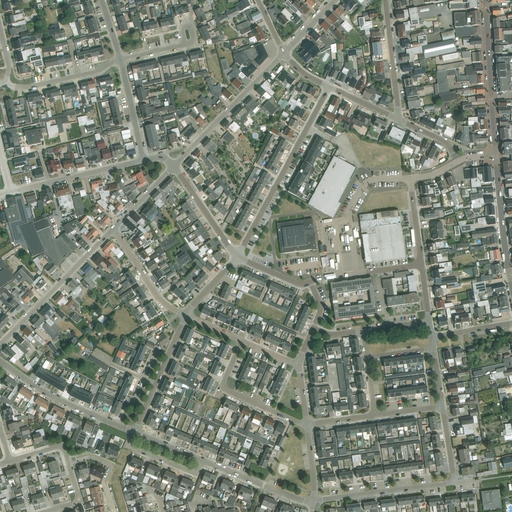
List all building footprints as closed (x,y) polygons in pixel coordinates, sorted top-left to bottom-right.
[(9,4),(4,5),(5,12),(10,11),(12,11),(10,7),(16,5),(15,3),(24,1),(23,0),(15,0),(14,0),(15,2),(9,4)] [(115,11),(120,9),(125,8),(124,3),(120,5),(118,0),(112,0),(114,7),(115,11)] [(181,8),(183,14),(189,13),(188,6),(188,5),(192,4),(190,0),(186,0),(187,3),(181,5),(181,8)] [(211,4),(213,10),(216,10),(214,3),(212,4),(214,3),(212,0),(207,0),(201,3),(203,8),(211,4)] [(242,5),(226,13),(227,15),(228,18),(229,20),(240,15),(238,12),(250,6),(246,0),(245,0),(240,3),(242,5)] [(346,0),(343,3),(344,3),(341,6),(347,11),(349,9),(350,10),(356,4),(351,0),(346,0)] [(454,2),(449,2),(450,10),(479,9),(478,0),(473,0),(458,1),(454,2)] [(296,2),(294,4),(301,10),(299,12),(302,15),(304,13),(305,15),(305,14),(306,15),(308,13),(308,12),(309,10),(306,7),(304,5),(303,6),(297,1),(296,2)] [(406,1),(400,2),(400,1),(397,1),(397,3),(395,3),(395,10),(400,9),(400,7),(407,6),(406,1)] [(84,10),(91,8),(89,2),(82,4),(83,4),(80,5),(79,2),(69,5),(72,14),(75,13),(73,7),(74,8),(80,6),(82,11),(84,10)] [(295,13),(297,14),(299,12),(292,5),(289,8),(295,13)] [(407,17),(410,16),(411,22),(421,20),(437,18),(435,5),(425,7),(401,11),(401,12),(396,13),(397,19),(404,19),(404,18),(407,18),(407,17)] [(270,9),(268,11),(270,16),(275,12),(276,14),(275,16),(280,22),(280,23),(281,23),(283,26),(288,22),(285,18),(283,16),(276,8),(275,7),(272,10),(272,9),(271,10),(270,9)] [(345,22),(343,23),(350,30),(353,28),(346,21),(347,20),(345,17),(347,15),(339,7),(335,12),(340,17),(345,22)] [(86,17),(88,16),(93,14),(91,8),(84,10),(86,17)] [(175,9),(175,11),(176,16),(183,14),(181,8),(175,9)] [(195,12),(198,18),(204,15),(201,9),(195,12)] [(300,19),(297,16),(296,15),(293,17),(285,9),(282,13),(286,17),(286,18),(290,22),(291,20),(295,24),(296,24),(297,24),(296,24),(297,23),(298,23),(297,22),(300,19)] [(253,22),(258,20),(262,18),(259,11),(251,15),(250,11),(245,13),(250,22),(253,21),(253,22)] [(19,15),(12,17),(7,18),(9,25),(15,24),(14,20),(23,18),(22,14),(23,13),(23,12),(18,13),(19,15)] [(456,14),(454,14),(454,19),(455,28),(480,26),(479,12),(470,13),(470,14),(467,14),(467,13),(456,14)] [(117,19),(120,26),(126,24),(124,17),(123,17),(121,13),(117,15),(118,19),(117,19)] [(161,15),(163,21),(160,21),(162,28),(168,26),(167,20),(166,20),(165,14),(161,15)] [(338,20),(332,14),(328,19),(334,24),(333,25),(338,29),(340,26),(336,22),(338,20)] [(198,18),(201,24),(207,21),(204,15),(198,18)] [(218,28),(221,27),(218,17),(213,20),(208,23),(209,25),(209,26),(215,23),(216,22),(218,28)] [(372,21),(365,22),(364,17),(358,18),(360,27),(356,27),(359,31),(373,28),(372,21)] [(97,26),(95,19),(88,21),(90,28),(97,26)] [(141,27),(140,27),(141,32),(145,32),(151,30),(150,24),(149,19),(145,20),(144,21),(143,22),(143,23),(144,25),(143,25),(143,26),(140,26),(141,27)] [(422,24),(421,20),(411,22),(408,23),(408,25),(404,26),(397,26),(398,32),(408,31),(410,31),(410,27),(419,25),(422,24)] [(493,20),(493,28),(505,28),(505,22),(500,22),(500,21),(498,21),(498,20),(493,20)] [(247,21),(236,26),(238,31),(240,31),(244,30),(244,29),(250,26),(247,21)] [(325,22),(321,26),(326,31),(328,29),(332,33),(334,31),(331,27),(325,22)] [(72,29),(74,33),(80,31),(78,23),(70,26),(71,29),(72,29)] [(348,33),(350,30),(343,23),(341,25),(348,33)] [(126,24),(120,26),(122,33),(128,31),(126,24)] [(18,36),(17,33),(22,31),(21,25),(15,27),(15,29),(10,30),(12,38),(18,36)] [(207,30),(210,28),(209,26),(209,25),(199,30),(202,36),(208,33),(207,30)] [(99,32),(97,26),(90,28),(92,34),(99,32)] [(480,26),(455,28),(456,38),(462,37),(480,36),(480,35),(478,35),(477,26),(480,26)] [(250,38),(262,33),(259,27),(252,30),(254,33),(248,35),(250,38)] [(511,44),(511,27),(507,28),(507,29),(494,30),(494,44),(503,44),(506,43),(507,42),(507,45),(511,44)] [(60,28),(47,31),(49,40),(52,39),(51,35),(54,34),(55,39),(56,39),(56,42),(66,39),(66,37),(65,30),(60,31),(60,28)] [(379,30),(375,30),(374,29),(365,30),(365,35),(371,34),(372,38),(371,38),(371,43),(380,42),(380,38),(379,36),(380,36),(379,30)] [(345,40),(337,30),(333,33),(340,42),(340,41),(341,43),(345,40)] [(453,30),(441,33),(443,41),(455,38),(453,30)] [(327,47),(331,45),(332,45),(323,35),(324,35),(323,35),(321,38),(315,32),(310,37),(316,42),(318,40),(327,47)] [(211,39),(208,33),(202,36),(205,42),(211,39)] [(257,39),(258,42),(265,39),(262,33),(250,38),(249,39),(250,43),(257,39)] [(219,41),(218,39),(211,40),(212,44),(219,43),(225,42),(225,40),(224,34),(218,35),(219,40),(223,40),(224,41),(219,41)] [(38,41),(36,35),(20,39),(20,41),(13,43),(14,46),(13,47),(14,50),(14,49),(15,50),(24,48),(23,44),(38,41)] [(427,45),(426,35),(418,37),(418,43),(412,43),(412,44),(410,45),(410,41),(407,41),(402,42),(403,49),(415,47),(422,46),(427,45)] [(470,36),(463,37),(463,46),(481,45),(481,39),(471,40),(470,36)] [(422,47),(425,57),(425,58),(456,52),(454,40),(422,47)] [(311,43),(310,43),(309,41),(305,45),(307,48),(299,55),(305,62),(306,62),(305,61),(310,56),(312,59),(320,51),(311,43)] [(239,53),(235,54),(233,55),(235,63),(237,63),(240,66),(240,67),(244,71),(242,73),(248,78),(268,57),(262,44),(257,46),(251,48),(251,49),(242,52),(239,53)] [(381,44),(376,44),(372,45),(374,56),(372,57),(372,59),(372,62),(375,62),(375,61),(383,60),(381,44)] [(331,45),(327,47),(320,51),(322,53),(331,48),(331,46),(331,45)] [(507,46),(495,47),(495,54),(502,53),(502,49),(505,49),(505,50),(511,49),(511,45),(507,46)] [(401,56),(400,56),(400,61),(402,61),(407,61),(410,60),(410,63),(413,62),(414,62),(413,55),(423,53),(422,46),(415,47),(418,47),(411,49),(406,50),(407,55),(401,56)] [(36,56),(30,58),(31,62),(37,61),(42,60),(41,55),(40,53),(39,48),(35,49),(36,53),(37,56),(36,56)] [(89,48),(82,49),(83,53),(85,59),(91,58),(90,51),(89,48)] [(21,54),(16,55),(17,60),(16,60),(16,63),(17,63),(18,63),(22,62),(23,62),(23,61),(26,61),(27,59),(27,57),(30,56),(29,55),(28,50),(25,51),(21,52),(21,54)] [(77,56),(78,61),(85,59),(83,53),(80,54),(80,51),(76,52),(77,56)] [(57,54),(58,59),(59,65),(66,64),(64,57),(63,52),(57,54)] [(204,58),(204,56),(203,52),(196,53),(198,60),(204,58)] [(443,60),(443,61),(459,57),(458,53),(440,56),(441,61),(443,60)] [(481,53),(472,53),(473,62),(482,62),(481,53)] [(511,55),(496,57),(496,65),(496,66),(497,79),(498,93),(511,91),(511,55)] [(182,63),(180,57),(174,58),(175,65),(176,68),(182,67),(182,63)] [(169,66),(167,59),(161,61),(163,71),(169,70),(168,66),(169,66)] [(229,70),(226,59),(220,60),(223,71),(229,70)] [(44,66),(42,60),(34,62),(35,68),(44,66)] [(375,61),(375,62),(376,64),(377,73),(384,73),(383,60),(375,61)] [(409,66),(402,66),(403,72),(408,72),(411,72),(413,71),(414,76),(422,75),(426,74),(423,60),(419,61),(420,65),(421,65),(421,68),(414,70),(413,62),(410,63),(409,63),(409,66)] [(330,77),(335,80),(339,71),(338,61),(334,62),(334,67),(335,67),(330,77)] [(159,68),(158,62),(151,63),(153,70),(159,68)] [(458,68),(465,67),(465,62),(444,65),(440,66),(437,66),(437,70),(438,72),(458,68)] [(231,68),(233,71),(238,75),(241,72),(236,67),(235,63),(231,68)] [(140,73),(140,72),(143,72),(144,75),(147,74),(146,71),(145,65),(139,66),(140,73)] [(24,66),(19,68),(20,75),(32,73),(31,68),(28,69),(28,66),(24,66)] [(139,66),(132,67),(134,74),(133,74),(135,82),(135,81),(138,81),(142,80),(142,79),(140,72),(140,73),(139,66)] [(456,76),(460,76),(469,76),(469,75),(471,75),(471,72),(483,71),(482,66),(474,66),(465,67),(466,74),(463,74),(463,76),(460,76),(458,68),(438,72),(436,72),(437,84),(437,87),(438,90),(438,95),(438,94),(440,104),(441,108),(442,113),(445,113),(449,112),(448,110),(446,110),(444,103),(445,102),(452,101),(456,100),(455,91),(449,92),(447,77),(456,75),(456,76)] [(344,68),(337,81),(343,84),(346,77),(349,78),(352,72),(344,68)] [(238,75),(233,71),(228,76),(234,81),(232,84),(238,89),(242,85),(236,79),(239,76),(238,75)] [(281,74),(277,79),(280,82),(286,86),(285,87),(288,89),(290,85),(291,86),(292,84),(295,80),(290,76),(286,72),(283,76),(283,75),(281,74)] [(357,74),(352,72),(349,78),(346,84),(349,85),(348,86),(354,89),(357,82),(355,80),(357,76),(356,75),(357,74)] [(422,78),(422,75),(414,76),(410,77),(410,80),(404,81),(405,88),(413,87),(412,83),(418,82),(417,79),(422,78)] [(460,76),(456,76),(457,83),(471,82),(471,85),(478,84),(479,84),(484,84),(483,76),(478,77),(478,75),(469,76),(460,76)] [(276,82),(271,76),(266,81),(272,86),(276,82)] [(212,95),(215,92),(213,86),(213,84),(211,77),(206,79),(212,95)] [(363,77),(356,90),(362,93),(365,85),(363,84),(364,82),(364,81),(365,78),(363,77)] [(105,79),(107,86),(113,84),(112,78),(105,79)] [(90,92),(90,93),(96,92),(95,88),(96,88),(94,82),(87,83),(89,92),(90,92)] [(274,93),(270,88),(270,87),(265,82),(262,85),(263,86),(264,86),(263,87),(267,92),(268,92),(272,96),(274,93)] [(89,92),(87,83),(81,85),(83,91),(86,90),(87,97),(91,96),(90,93),(90,92),(89,92)] [(170,83),(163,84),(165,91),(169,90),(171,89),(170,83)] [(213,86),(215,92),(220,97),(222,94),(228,99),(232,95),(226,90),(225,91),(220,86),(221,85),(219,84),(216,88),(215,88),(215,86),(213,86)] [(317,91),(304,84),(303,87),(309,90),(307,94),(313,97),(317,91)] [(78,92),(76,86),(70,87),(71,94),(72,97),(78,95),(77,92),(78,92)] [(71,94),(70,87),(63,89),(65,98),(72,97),(71,94)] [(262,89),(260,87),(256,91),(262,97),(263,95),(267,99),(268,98),(271,101),(273,99),(267,93),(267,92),(263,87),(262,89)] [(366,89),(364,92),(362,96),(369,99),(370,99),(374,101),(374,100),(375,97),(375,91),(375,90),(374,89),(375,89),(371,87),(370,91),(366,89)] [(424,90),(423,87),(405,90),(407,98),(412,97),(417,96),(417,93),(424,90)] [(148,94),(150,93),(150,89),(144,91),(144,88),(137,89),(139,96),(148,94)] [(50,99),(51,103),(55,102),(53,98),(52,91),(45,93),(47,99),(50,99)] [(293,93),(292,95),(289,100),(301,107),(302,105),(307,107),(311,101),(305,98),(303,101),(298,99),(297,101),(293,99),(297,92),(296,91),(294,94),(293,93)] [(382,94),(375,91),(375,97),(374,100),(380,103),(379,104),(387,108),(389,103),(389,102),(391,98),(384,95),(383,98),(381,97),(382,94)] [(36,104),(36,106),(43,104),(42,100),(40,94),(34,95),(35,102),(36,102),(36,104)] [(148,94),(139,96),(140,102),(147,101),(146,97),(149,97),(148,94)] [(34,95),(27,97),(29,102),(29,103),(33,102),(33,105),(36,104),(36,102),(35,102),(34,95)] [(202,96),(199,99),(207,107),(210,104),(213,107),(217,111),(223,104),(215,97),(213,99),(212,100),(208,97),(206,99),(202,96)] [(484,97),(477,97),(477,96),(467,98),(468,102),(462,104),(463,108),(472,106),(471,103),(485,102),(484,97)] [(252,117),(255,114),(252,112),(259,105),(254,101),(250,97),(244,104),(247,107),(245,110),(249,114),(251,116),(252,117)] [(328,109),(325,116),(334,121),(336,116),(331,113),(334,107),(337,108),(340,101),(334,98),(331,105),(330,105),(328,109)] [(411,106),(411,110),(421,108),(419,98),(407,100),(408,107),(411,106)] [(283,101),(280,99),(278,104),(280,105),(280,107),(284,109),(285,108),(288,103),(288,102),(284,100),(283,101)] [(301,107),(289,100),(288,102),(288,103),(291,105),(290,108),(292,110),(296,112),(294,116),(298,118),(299,118),(301,119),(305,113),(299,110),(301,107)] [(267,112),(270,115),(271,115),(272,116),(278,110),(269,101),(263,107),(267,112)] [(345,125),(343,128),(344,129),(345,129),(346,130),(347,130),(352,121),(343,116),(344,114),(344,112),(346,113),(350,106),(344,103),(342,108),(341,107),(338,113),(340,114),(337,121),(341,123),(345,125)] [(200,104),(196,107),(199,113),(204,110),(200,104)] [(165,107),(161,108),(162,112),(168,110),(169,113),(176,111),(175,105),(172,105),(169,106),(165,107)] [(9,115),(15,113),(15,110),(18,109),(17,106),(14,107),(7,108),(9,115)] [(245,110),(241,107),(233,115),(238,120),(235,122),(242,129),(241,131),(244,134),(248,130),(246,128),(247,126),(245,123),(248,120),(245,118),(249,114),(245,110)] [(511,107),(503,109),(498,109),(499,114),(504,114),(511,114),(511,117),(511,116),(511,107)] [(152,114),(162,112),(161,108),(155,109),(155,110),(142,113),(144,119),(150,118),(150,115),(152,114)] [(177,112),(175,113),(176,115),(177,115),(179,120),(189,116),(187,109),(185,110),(185,109),(177,112)] [(422,110),(411,113),(413,119),(419,118),(419,117),(423,117),(422,113),(423,113),(422,110)] [(478,117),(468,118),(469,121),(474,121),(480,120),(480,118),(486,117),(485,110),(478,111),(478,117)] [(193,111),(189,114),(202,127),(206,122),(200,117),(199,118),(193,111)] [(121,119),(120,112),(113,114),(114,117),(111,117),(112,121),(115,120),(121,119)] [(286,113),(283,112),(282,115),(288,118),(286,121),(290,123),(288,126),(295,130),(299,124),(292,120),(293,117),(286,113)] [(360,113),(357,117),(356,120),(363,124),(362,126),(365,128),(369,129),(371,123),(368,122),(371,117),(368,115),(367,116),(360,113)] [(42,119),(39,120),(40,122),(49,120),(48,117),(46,118),(45,114),(41,115),(42,119)] [(88,133),(96,131),(94,123),(93,120),(88,121),(87,116),(77,118),(79,126),(86,124),(88,133)] [(18,126),(17,122),(28,120),(27,117),(17,119),(10,121),(12,127),(18,126)] [(67,117),(56,119),(57,125),(62,124),(68,123),(67,117)] [(423,119),(420,124),(426,126),(432,128),(432,129),(434,124),(435,123),(430,121),(431,118),(429,117),(427,120),(423,118),(423,119)] [(511,120),(511,122),(507,123),(507,120),(499,121),(500,126),(511,125),(511,117),(511,121),(511,120)] [(319,122),(318,125),(319,126),(323,128),(325,129),(325,130),(327,127),(327,126),(328,127),(331,128),(332,128),(333,126),(333,125),(329,123),(327,122),(322,119),(321,122),(319,122)] [(377,119),(374,126),(384,131),(387,124),(377,119)] [(436,125),(434,130),(444,134),(444,133),(451,137),(454,130),(447,127),(446,128),(441,125),(443,121),(439,119),(436,125)] [(480,121),(480,120),(474,121),(474,131),(487,130),(486,120),(480,121)] [(112,121),(106,122),(103,123),(104,129),(110,128),(110,124),(112,124),(112,121)] [(228,127),(234,133),(240,128),(234,122),(231,125),(227,121),(222,126),(226,130),(228,127)] [(49,122),(46,123),(47,128),(49,138),(55,137),(54,133),(59,132),(58,129),(58,128),(57,125),(50,127),(49,122)] [(458,136),(456,140),(461,143),(467,145),(470,143),(469,136),(469,132),(468,129),(468,127),(464,127),(463,127),(464,127),(460,125),(457,124),(457,132),(459,133),(458,136)] [(182,134),(185,137),(188,140),(196,132),(190,125),(182,134)] [(501,140),(502,140),(503,144),(508,143),(511,143),(511,125),(509,126),(509,129),(500,130),(501,140)] [(393,127),(389,136),(401,141),(405,133),(393,127)] [(19,137),(16,128),(8,130),(6,130),(7,135),(3,136),(6,150),(15,148),(13,139),(19,137)] [(27,135),(29,146),(35,145),(32,130),(33,130),(32,128),(24,130),(25,136),(27,135)] [(40,143),(39,135),(43,134),(42,128),(33,130),(32,130),(35,145),(40,143)] [(171,130),(168,131),(169,136),(170,139),(171,144),(178,142),(177,138),(180,137),(179,132),(178,128),(171,130)] [(281,134),(286,137),(290,139),(294,133),(287,129),(285,133),(282,131),(281,134)] [(326,129),(325,132),(328,134),(335,138),(335,137),(342,133),(338,131),(336,134),(326,129)] [(229,144),(235,138),(228,132),(222,138),(229,144)] [(401,149),(400,149),(401,150),(403,151),(405,146),(409,148),(415,151),(414,153),(417,155),(420,148),(419,147),(421,143),(420,142),(421,139),(414,136),(415,135),(410,133),(410,134),(408,139),(405,143),(404,142),(401,149)] [(99,134),(95,135),(97,145),(98,148),(99,154),(102,153),(104,160),(111,159),(110,154),(109,150),(106,151),(103,140),(101,140),(99,134)] [(474,135),(469,136),(470,143),(472,143),(476,142),(488,141),(487,137),(482,137),(481,137),(480,135),(474,135)] [(323,147),(325,142),(317,138),(315,143),(323,147)] [(213,144),(212,143),(209,140),(203,146),(207,149),(207,150),(210,152),(216,147),(213,144)] [(280,143),(275,140),(273,143),(277,145),(279,146),(285,149),(288,143),(282,140),(280,143)] [(82,141),(76,142),(79,157),(85,156),(84,150),(82,141)] [(425,141),(419,154),(422,155),(424,153),(426,154),(430,144),(425,141)] [(158,142),(149,144),(150,150),(154,149),(155,151),(160,149),(158,142)] [(320,152),(323,147),(315,143),(312,148),(320,152)] [(511,143),(501,144),(502,152),(511,150),(511,143)] [(126,147),(128,156),(136,154),(133,145),(127,146),(127,147),(126,147)] [(122,147),(118,147),(118,146),(111,147),(113,158),(117,157),(117,156),(124,154),(122,147)] [(279,146),(276,151),(282,155),(285,149),(279,146)] [(426,160),(423,166),(428,168),(432,160),(435,162),(441,151),(433,147),(428,158),(427,161),(426,160)] [(90,148),(84,150),(85,156),(86,157),(88,156),(90,162),(90,165),(98,163),(98,162),(101,161),(101,163),(101,162),(100,155),(99,154),(98,148),(94,149),(91,150),(90,148)] [(320,152),(312,148),(310,152),(317,157),(320,152)] [(211,171),(214,169),(208,159),(199,151),(193,156),(197,160),(199,157),(204,162),(211,171)] [(268,155),(272,157),(273,157),(279,160),(282,155),(276,151),(274,154),(269,152),(268,155)] [(315,161),(317,157),(310,152),(307,157),(315,161)] [(66,162),(63,163),(64,165),(65,170),(70,169),(71,169),(71,168),(73,168),(73,169),(74,169),(72,161),(75,160),(73,153),(68,154),(69,157),(65,158),(66,162)] [(85,167),(84,163),(83,159),(79,160),(77,153),(74,154),(75,160),(77,169),(85,167)] [(208,158),(215,164),(217,163),(219,165),(220,163),(219,161),(212,154),(208,158)] [(24,173),(31,171),(27,155),(24,156),(24,158),(14,161),(15,168),(24,166),(24,169),(23,169),(24,173)] [(269,163),(276,166),(279,160),(273,157),(272,157),(272,158),(271,160),(267,158),(266,161),(269,163)] [(315,161),(307,157),(304,162),(312,166),(315,161)] [(309,203),(308,205),(310,206),(311,206),(311,207),(313,208),(314,205),(318,207),(331,215),(345,190),(349,183),(350,181),(356,169),(339,159),(336,158),(334,157),(332,161),(320,183),(319,185),(318,187),(310,200),(310,201),(309,203)] [(190,159),(185,164),(190,170),(187,172),(191,177),(197,173),(193,168),(191,166),(194,163),(194,162),(190,159)] [(55,161),(52,162),(51,161),(50,161),(48,162),(48,163),(47,163),(45,164),(46,166),(48,166),(50,174),(56,173),(58,172),(57,170),(61,169),(59,161),(55,162),(55,161)] [(504,172),(511,171),(511,161),(503,162),(503,168),(504,168),(504,172)] [(266,169),(268,170),(272,172),(276,166),(269,163),(266,169)] [(309,172),(312,168),(304,163),(301,168),(309,172)] [(481,187),(481,184),(492,183),(490,167),(465,170),(466,180),(471,179),(471,188),(481,187)] [(306,177),(309,172),(301,168),(299,173),(306,177)] [(34,171),(36,179),(44,177),(42,169),(34,171)] [(264,172),(261,178),(268,181),(271,176),(264,172)] [(304,182),(306,177),(299,173),(296,178),(304,182)] [(458,190),(455,181),(453,176),(447,179),(450,187),(453,186),(455,191),(458,190)] [(147,182),(144,177),(138,180),(140,183),(136,185),(138,188),(145,184),(144,183),(147,182)] [(258,183),(258,184),(264,187),(268,181),(261,178),(258,177),(256,182),(258,183)] [(217,182),(215,185),(218,188),(220,186),(221,185),(224,183),(223,183),(221,180),(220,178),(218,180),(217,180),(219,182),(218,183),(217,182)] [(301,187),(304,182),(296,178),(293,182),(301,187)] [(171,179),(166,184),(175,192),(177,190),(173,186),(175,183),(171,179)] [(102,180),(97,182),(99,192),(100,195),(102,200),(102,199),(103,199),(105,198),(109,196),(110,196),(109,190),(105,191),(104,191),(103,191),(103,187),(104,186),(104,183),(103,183),(102,180)] [(441,192),(443,195),(445,194),(444,191),(446,190),(443,181),(437,183),(441,192)] [(93,193),(99,192),(97,182),(91,183),(92,186),(91,186),(93,193)] [(302,193),(304,189),(301,187),(293,182),(291,187),(302,193)] [(435,195),(433,195),(435,195),(441,194),(437,183),(434,185),(421,187),(422,195),(428,194),(428,189),(435,188),(435,192),(435,195)] [(175,192),(166,184),(161,189),(165,193),(168,190),(172,194),(173,193),(175,192)] [(264,187),(258,184),(255,190),(261,193),(264,187)] [(62,186),(54,188),(57,198),(58,198),(60,206),(61,209),(65,208),(73,206),(70,194),(71,194),(68,185),(63,186),(62,186)] [(80,191),(81,196),(81,197),(86,196),(85,190),(83,190),(82,185),(75,187),(76,192),(80,191)] [(207,189),(204,193),(209,197),(213,192),(215,190),(211,186),(209,188),(207,189)] [(213,192),(209,197),(214,202),(217,198),(219,197),(216,194),(219,191),(220,191),(223,188),(220,186),(218,188),(217,189),(217,188),(215,190),(213,192)] [(298,197),(301,193),(302,193),(291,187),(290,187),(288,192),(298,197)] [(44,194),(40,195),(41,200),(42,201),(42,203),(46,202),(50,202),(49,200),(53,199),(50,189),(43,191),(44,194)] [(255,190),(252,195),(258,199),(261,193),(255,190)] [(450,193),(453,200),(455,206),(458,205),(456,199),(457,199),(454,191),(450,193)] [(117,192),(114,195),(113,194),(110,196),(114,201),(120,195),(117,192)] [(154,204),(159,208),(164,203),(159,199),(162,196),(158,192),(152,198),(156,202),(154,204)] [(34,193),(25,195),(27,200),(28,205),(31,204),(37,203),(36,198),(34,193)] [(86,215),(80,195),(73,197),(78,217),(86,215)] [(252,195),(249,201),(255,205),(258,199),(252,195)] [(436,200),(435,195),(433,195),(428,196),(428,198),(422,199),(423,207),(430,206),(429,201),(436,200)] [(50,226),(51,226),(47,217),(43,219),(37,221),(34,223),(30,224),(22,196),(7,199),(9,208),(4,210),(8,222),(5,223),(11,243),(14,242),(15,245),(20,243),(26,250),(28,249),(31,257),(40,253),(44,252),(45,253),(53,261),(58,266),(59,267),(60,267),(61,267),(61,266),(61,265),(60,264),(65,259),(66,260),(68,258),(67,257),(72,252),(73,253),(74,253),(75,253),(75,252),(74,252),(60,237),(56,240),(50,226)] [(173,205),(175,202),(169,197),(167,199),(173,205)] [(476,204),(473,204),(473,208),(475,208),(481,207),(481,204),(493,203),(493,197),(485,198),(483,198),(475,200),(476,204)] [(97,202),(98,203),(105,210),(109,206),(102,199),(102,200),(97,202)] [(117,200),(114,202),(117,205),(115,207),(120,212),(123,208),(122,206),(122,205),(117,200)] [(214,208),(219,212),(223,207),(219,202),(214,208)] [(102,212),(105,210),(98,203),(96,205),(99,208),(98,209),(102,212)] [(183,209),(179,212),(181,215),(182,214),(185,212),(191,208),(187,203),(183,205),(181,207),(183,209)] [(110,207),(108,209),(110,211),(113,215),(114,214),(116,216),(117,214),(118,214),(120,213),(119,212),(120,212),(115,207),(112,204),(111,205),(110,207)] [(152,216),(154,218),(158,213),(156,212),(157,211),(150,204),(147,207),(148,208),(142,213),(148,218),(151,216),(152,216)] [(28,206),(25,207),(30,224),(34,223),(31,211),(32,211),(31,208),(30,205),(28,206)] [(253,208),(247,205),(244,211),(250,214),(253,208)] [(485,212),(484,212),(485,217),(489,216),(490,216),(494,216),(494,206),(485,207),(485,212)] [(223,207),(219,212),(224,217),(228,211),(223,207)] [(424,213),(425,219),(439,217),(439,211),(444,210),(443,207),(440,207),(433,208),(434,208),(434,211),(424,213)] [(185,212),(189,217),(194,213),(191,208),(185,212)] [(464,210),(467,219),(473,217),(470,209),(464,210)] [(399,210),(384,212),(381,213),(359,215),(360,222),(400,217),(399,211),(399,210)] [(241,216),(247,220),(250,214),(244,211),(242,213),(239,212),(238,214),(241,217),(241,216)] [(100,214),(98,216),(102,220),(107,225),(111,221),(109,219),(110,218),(104,212),(101,216),(100,214)] [(198,219),(194,213),(189,217),(192,223),(198,219)] [(141,219),(136,214),(132,219),(136,224),(139,221),(143,225),(146,222),(141,218),(141,219)] [(178,217),(175,219),(179,224),(181,222),(180,220),(184,217),(182,214),(181,215),(178,217)] [(92,223),(86,217),(85,215),(81,217),(83,219),(79,222),(83,226),(89,220),(92,223)] [(238,222),(244,225),(247,220),(241,216),(241,217),(238,222)] [(360,222),(361,228),(398,224),(401,223),(400,217),(360,222)] [(483,218),(477,219),(478,223),(483,223),(483,225),(488,225),(490,225),(495,224),(495,218),(490,218),(490,217),(485,218),(483,218)] [(77,219),(69,223),(68,223),(62,228),(68,235),(74,231),(74,230),(77,227),(75,225),(79,222),(77,219)] [(103,229),(107,225),(102,220),(100,222),(97,219),(95,222),(101,228),(102,227),(103,229)] [(314,232),(313,219),(277,224),(281,254),(312,250),(317,250),(315,239),(312,237),(312,235),(314,232)] [(143,233),(142,233),(139,230),(138,231),(136,229),(136,228),(129,221),(125,226),(132,233),(135,235),(134,235),(137,238),(139,236),(140,237),(144,234),(143,233)] [(197,230),(203,226),(199,221),(193,224),(197,230)] [(458,222),(461,230),(462,233),(466,232),(467,232),(475,231),(474,225),(471,225),(466,226),(465,221),(458,222)] [(234,228),(241,231),(244,225),(238,222),(234,228)] [(361,228),(364,250),(403,245),(401,223),(398,224),(361,228)] [(442,238),(441,225),(441,223),(430,224),(431,232),(432,232),(433,239),(442,238)] [(147,232),(140,225),(137,227),(143,233),(144,234),(147,232)] [(97,232),(97,231),(91,226),(89,228),(92,231),(90,233),(94,238),(98,234),(97,232)] [(207,231),(203,226),(197,230),(195,231),(198,237),(207,231)] [(495,229),(490,229),(487,230),(483,231),(471,233),(472,238),(496,235),(495,230),(491,231),(491,229),(495,229)] [(91,241),(94,238),(90,233),(87,230),(82,235),(88,241),(89,240),(91,241)] [(210,237),(207,231),(198,237),(202,242),(210,237)] [(156,234),(161,242),(160,243),(165,251),(178,243),(173,234),(168,236),(166,234),(162,237),(159,232),(156,234)] [(65,235),(62,237),(67,243),(68,244),(74,251),(77,248),(74,245),(70,240),(65,235)] [(79,242),(78,243),(84,249),(88,245),(78,235),(75,238),(79,242)] [(137,239),(133,242),(136,246),(136,247),(136,248),(137,248),(138,249),(142,246),(144,248),(149,245),(152,243),(154,242),(154,241),(153,240),(151,241),(150,239),(147,241),(145,238),(143,236),(140,238),(139,238),(137,239)] [(487,246),(498,244),(497,236),(486,237),(486,238),(482,239),(483,245),(487,245),(487,246)] [(207,251),(209,254),(212,253),(213,252),(217,249),(215,247),(216,246),(211,240),(205,244),(209,250),(207,251)] [(195,247),(192,241),(188,244),(193,252),(198,249),(199,248),(197,246),(195,247)] [(106,245),(112,251),(117,256),(121,252),(113,243),(112,244),(110,242),(106,245)] [(428,245),(429,252),(436,251),(435,247),(438,247),(439,248),(443,247),(442,242),(435,243),(435,244),(428,245)] [(180,249),(183,253),(188,259),(190,258),(192,261),(196,258),(191,251),(186,244),(180,249)] [(1,258),(2,259),(4,262),(23,249),(20,245),(1,258)] [(104,252),(109,257),(111,255),(110,253),(112,251),(106,245),(102,250),(104,252)] [(145,251),(140,254),(144,261),(148,258),(149,257),(147,254),(153,251),(150,247),(150,246),(149,245),(144,248),(145,251)] [(364,250),(365,263),(405,258),(403,245),(364,250)] [(155,250),(157,253),(150,258),(151,261),(164,252),(160,247),(155,250)] [(213,256),(217,262),(224,258),(219,252),(217,249),(213,252),(215,255),(213,256)] [(491,261),(495,260),(500,259),(498,250),(490,252),(490,256),(491,256),(491,261)] [(38,261),(43,258),(49,264),(45,269),(50,274),(57,268),(56,267),(58,266),(53,261),(45,253),(33,260),(41,272),(44,270),(38,261)] [(189,260),(188,259),(183,253),(178,257),(179,258),(176,259),(181,266),(189,260)] [(115,268),(111,265),(112,264),(106,259),(103,262),(108,267),(108,268),(114,273),(111,276),(109,273),(107,275),(102,270),(104,268),(100,264),(104,259),(98,254),(92,260),(96,264),(99,268),(97,270),(102,275),(101,275),(102,276),(108,283),(120,275),(115,268)] [(436,257),(430,258),(431,265),(436,264),(438,264),(437,261),(440,261),(440,260),(441,260),(441,254),(440,254),(436,255),(436,257)] [(158,258),(157,258),(153,260),(154,261),(147,265),(151,272),(159,267),(156,264),(159,261),(160,262),(164,259),(161,256),(158,258)] [(108,261),(116,268),(119,265),(111,258),(108,261)] [(0,288),(15,278),(14,277),(4,262),(2,259),(0,260),(0,268),(2,271),(0,272),(0,288)] [(206,264),(202,260),(200,261),(204,266),(210,272),(215,268),(208,262),(206,264)] [(502,274),(501,265),(491,266),(491,264),(487,265),(487,266),(487,268),(488,269),(489,269),(489,270),(491,269),(492,275),(502,274)] [(83,278),(84,280),(92,288),(93,288),(96,285),(90,279),(96,273),(98,275),(102,276),(101,275),(96,269),(94,271),(88,265),(82,271),(86,275),(83,278)] [(32,281),(40,289),(46,283),(40,277),(37,280),(24,267),(13,276),(19,282),(24,278),(29,284),(32,281)] [(194,270),(192,271),(194,273),(199,277),(204,282),(208,277),(203,272),(201,275),(199,272),(197,271),(199,268),(197,267),(194,270)] [(438,271),(432,272),(433,279),(438,279),(440,278),(439,275),(444,274),(445,274),(445,271),(449,271),(448,267),(438,268),(438,271)] [(160,275),(162,273),(160,270),(153,275),(158,281),(162,278),(160,275)] [(173,270),(169,273),(167,275),(166,275),(168,278),(175,273),(173,270)] [(240,277),(243,278),(242,282),(245,283),(246,280),(249,273),(243,270),(240,277)] [(126,278),(128,281),(133,277),(130,271),(124,275),(126,278)] [(191,282),(193,280),(190,277),(194,273),(192,271),(186,278),(191,282)] [(409,272),(394,274),(395,274),(396,278),(403,277),(403,281),(404,285),(416,284),(415,280),(415,276),(410,276),(409,272)] [(249,273),(246,280),(249,281),(248,284),(251,285),(251,284),(252,282),(255,276),(249,273)] [(252,282),(251,284),(257,287),(257,285),(258,285),(261,278),(255,276),(252,282)] [(131,286),(137,283),(133,277),(128,281),(118,287),(120,291),(117,293),(120,296),(131,289),(129,287),(131,286)] [(199,277),(194,282),(196,283),(197,285),(199,287),(200,287),(204,282),(199,277)] [(369,278),(365,279),(366,289),(370,288),(371,296),(373,296),(373,297),(374,296),(372,277),(371,277),(372,279),(369,279),(369,278)] [(261,278),(258,285),(264,287),(265,286),(267,281),(261,278)] [(167,279),(159,284),(163,290),(171,285),(167,279)] [(357,290),(357,295),(360,295),(358,279),(358,281),(355,281),(355,280),(351,281),(352,291),(357,290)] [(358,279),(360,295),(363,294),(362,289),(366,289),(365,279),(361,280),(361,281),(358,281),(358,279)] [(382,280),(383,285),(383,289),(388,288),(389,298),(386,298),(387,302),(388,307),(392,307),(392,306),(399,305),(398,304),(401,304),(402,305),(405,304),(405,305),(419,303),(418,294),(415,294),(415,293),(408,294),(408,295),(397,296),(395,279),(389,279),(382,280)] [(70,295),(75,300),(83,291),(73,280),(69,283),(68,284),(67,286),(73,292),(70,295)] [(86,289),(88,288),(90,290),(92,288),(84,280),(81,283),(86,289)] [(341,282),(337,283),(338,293),(343,292),(343,297),(346,297),(344,281),(344,283),(341,283),(341,282)] [(344,281),(346,297),(349,296),(348,291),(352,291),(351,281),(347,281),(347,282),(344,283),(344,281)] [(477,283),(472,283),(474,290),(474,293),(486,291),(485,288),(484,281),(481,282),(477,283)] [(191,282),(189,285),(187,287),(192,291),(196,287),(191,282)] [(238,282),(235,288),(241,290),(243,286),(244,285),(245,283),(242,282),(241,284),(238,282)] [(275,292),(278,286),(272,283),(269,290),(272,291),(271,294),(273,295),(275,292)] [(335,296),(334,293),(338,293),(337,283),(333,283),(333,284),(331,285),(330,283),(332,300),(336,300),(335,296)] [(404,285),(404,289),(409,289),(409,292),(417,291),(416,284),(404,285)] [(22,285),(19,288),(23,292),(30,299),(34,295),(32,294),(33,293),(29,290),(27,287),(26,289),(22,285)] [(499,286),(485,288),(486,291),(486,294),(491,293),(494,292),(494,293),(495,297),(498,297),(502,296),(502,297),(506,296),(506,295),(504,285),(499,286)] [(177,297),(182,292),(186,288),(183,286),(179,290),(177,288),(173,293),(177,297)] [(223,292),(230,295),(231,292),(233,293),(234,290),(226,286),(223,292)] [(275,292),(281,295),(284,289),(278,286),(275,292)] [(140,287),(134,290),(138,296),(143,292),(140,287)] [(10,288),(8,291),(15,297),(17,295),(18,297),(24,302),(25,302),(26,303),(30,299),(23,292),(20,294),(19,293),(16,289),(13,292),(10,288)] [(7,289),(4,292),(11,299),(14,297),(8,291),(7,289)] [(131,289),(120,296),(126,304),(128,302),(126,299),(127,299),(127,300),(133,296),(132,294),(133,293),(131,289)] [(284,289),(281,295),(284,296),(283,299),(286,300),(290,291),(284,289)] [(443,296),(442,293),(446,292),(446,289),(439,289),(434,290),(435,297),(443,296)] [(256,291),(253,296),(259,298),(262,292),(256,290),(256,291)] [(296,294),(290,291),(286,300),(292,303),(296,294)] [(147,298),(143,292),(138,296),(140,299),(138,300),(139,303),(147,298)] [(183,294),(182,292),(177,297),(182,302),(187,297),(183,294)] [(220,298),(225,300),(227,301),(230,295),(223,292),(220,298)] [(60,293),(53,300),(60,306),(62,303),(65,305),(65,304),(65,305),(65,304),(69,308),(72,305),(77,309),(79,306),(75,302),(71,298),(68,301),(60,293)] [(270,305),(271,302),(271,300),(269,299),(269,297),(269,295),(267,294),(263,302),(270,305)] [(377,315),(374,296),(373,297),(373,298),(372,298),(373,305),(368,306),(370,316),(374,315),(374,314),(376,314),(377,315)] [(502,297),(498,297),(500,307),(499,307),(499,308),(499,309),(508,307),(507,298),(506,296),(502,297)] [(2,297),(0,299),(1,302),(7,308),(5,309),(8,312),(12,315),(14,316),(16,314),(17,314),(17,313),(18,312),(10,305),(9,304),(6,300),(2,297)] [(14,299),(9,304),(10,305),(18,312),(22,308),(20,307),(21,306),(17,302),(14,299)] [(366,316),(370,316),(368,306),(364,306),(364,301),(361,302),(363,317),(363,316),(366,315),(366,316)] [(132,311),(135,309),(133,306),(132,306),(128,302),(126,304),(130,309),(131,309),(132,311)] [(359,307),(355,308),(356,318),(360,317),(360,316),(363,316),(363,317),(361,302),(358,302),(359,307)] [(352,318),(356,318),(355,308),(350,308),(350,303),(347,304),(349,319),(349,317),(352,317),(352,318)] [(480,308),(475,309),(474,303),(469,304),(471,314),(474,313),(475,320),(482,319),(480,308)] [(145,307),(148,313),(154,309),(150,304),(145,307)] [(205,304),(201,313),(208,316),(210,310),(207,309),(209,306),(205,304)] [(284,304),(281,310),(287,313),(290,307),(284,304)] [(338,320),(342,319),(341,309),(337,310),(336,308),(337,308),(336,304),(333,304),(335,321),(335,319),(338,319),(338,320)] [(345,309),(341,309),(342,319),(346,319),(346,318),(349,317),(349,319),(347,304),(344,304),(345,309)] [(55,312),(52,309),(48,305),(40,314),(46,321),(60,335),(60,334),(52,326),(54,323),(49,318),(55,312)] [(232,308),(231,311),(234,312),(233,315),(236,317),(237,315),(239,308),(237,307),(234,306),(233,305),(232,308)] [(459,306),(462,323),(469,322),(468,314),(464,315),(464,312),(463,305),(459,306)] [(450,308),(449,308),(450,311),(454,310),(455,310),(456,313),(457,313),(457,316),(454,316),(454,319),(455,324),(462,323),(459,306),(454,307),(450,308)] [(302,313),(309,315),(311,309),(305,307),(302,313)] [(135,309),(132,311),(132,312),(138,321),(140,319),(144,316),(143,315),(141,316),(139,313),(140,313),(137,308),(135,309)] [(158,315),(154,309),(148,313),(146,314),(146,315),(149,320),(152,318),(158,315)] [(62,319),(65,316),(59,310),(56,313),(62,319)] [(208,316),(213,319),(216,312),(210,310),(208,316)] [(247,312),(246,315),(248,315),(249,316),(251,317),(249,321),(252,322),(255,315),(247,312)] [(226,317),(223,323),(229,326),(232,320),(230,319),(231,315),(228,313),(226,317)] [(309,315),(302,313),(300,319),(306,321),(309,315)] [(106,323),(111,319),(106,314),(101,318),(106,323)] [(223,323),(226,317),(220,314),(217,320),(223,323)] [(10,321),(6,317),(4,315),(2,318),(0,315),(0,320),(5,325),(10,321)] [(258,320),(262,321),(263,319),(255,315),(252,322),(256,324),(258,320)] [(442,315),(438,315),(439,320),(438,320),(440,327),(448,325),(447,318),(442,319),(442,315)] [(45,324),(41,320),(37,316),(30,323),(34,327),(41,333),(44,331),(54,340),(53,341),(54,343),(56,341),(55,340),(59,336),(60,335),(46,321),(45,322),(46,323),(45,324)] [(236,321),(233,327),(239,330),(244,320),(243,320),(244,319),(240,317),(238,322),(236,321)] [(158,329),(160,327),(164,324),(160,319),(154,324),(148,327),(150,330),(153,328),(155,330),(157,328),(158,329)] [(297,324),(304,327),(306,321),(300,319),(299,321),(296,320),(294,323),(297,325),(297,324)] [(245,325),(246,321),(244,320),(239,330),(245,333),(248,327),(245,325)] [(252,328),(249,334),(255,337),(260,326),(256,324),(255,327),(253,326),(252,328)] [(294,331),(296,331),(301,333),(304,327),(297,324),(297,325),(294,331)] [(260,326),(255,337),(261,340),(264,333),(261,332),(263,327),(260,326)] [(32,333),(26,328),(22,332),(25,335),(24,336),(30,342),(34,338),(30,335),(32,333)] [(194,339),(197,333),(188,329),(185,335),(191,338),(193,339),(194,339)] [(43,346),(46,343),(37,334),(34,337),(39,342),(43,346)] [(156,340),(162,347),(169,342),(166,339),(167,338),(164,334),(156,340)] [(19,335),(15,340),(18,342),(15,345),(24,354),(26,355),(29,352),(26,350),(28,348),(27,346),(25,344),(23,342),(25,341),(23,339),(19,335)] [(192,342),(193,339),(191,338),(185,335),(182,341),(192,345),(193,342),(192,342)] [(267,335),(265,341),(271,344),(274,337),(268,335),(267,335)] [(277,347),(280,340),(274,337),(271,344),(277,347)] [(221,344),(209,338),(206,344),(208,345),(210,342),(220,347),(221,344)] [(280,340),(277,347),(283,349),(286,343),(280,340)] [(202,353),(206,344),(203,343),(201,342),(199,346),(198,345),(198,347),(196,346),(194,349),(202,353)] [(283,349),(289,352),(292,345),(286,343),(283,349)] [(216,355),(214,354),(206,351),(207,349),(208,345),(206,344),(202,353),(215,358),(216,355)] [(17,361),(24,354),(15,345),(11,349),(8,346),(4,351),(4,352),(4,353),(6,355),(7,354),(11,359),(13,357),(17,361)] [(226,353),(229,347),(223,345),(220,350),(220,351),(226,353)] [(141,346),(139,352),(145,355),(147,349),(141,346)] [(187,349),(180,346),(178,352),(184,355),(187,349)] [(198,354),(195,360),(199,361),(202,353),(194,349),(191,348),(189,351),(195,353),(198,354)] [(351,354),(345,355),(344,348),(341,348),(342,355),(345,355),(345,357),(348,357),(352,357),(351,354)] [(226,353),(220,351),(220,350),(216,349),(214,354),(216,355),(218,356),(218,357),(224,359),(226,353)] [(142,361),(145,355),(139,352),(135,350),(132,356),(136,358),(142,361)] [(463,358),(463,353),(462,350),(455,351),(456,358),(455,358),(455,362),(460,362),(460,358),(463,358)] [(178,352),(175,358),(182,361),(184,355),(178,352)] [(450,352),(443,353),(446,369),(449,368),(448,363),(453,362),(453,359),(451,359),(450,352)] [(215,358),(202,353),(199,361),(201,362),(202,363),(204,358),(211,361),(213,361),(213,360),(215,358)] [(109,367),(91,355),(88,360),(106,371),(109,367)] [(121,359),(116,356),(113,362),(118,365),(120,361),(126,363),(127,361),(121,359)] [(249,356),(246,362),(252,365),(253,365),(255,359),(249,356)] [(327,362),(326,362),(326,356),(323,356),(323,359),(315,360),(315,357),(308,358),(309,365),(327,362)] [(32,367),(38,361),(35,358),(29,364),(32,367)] [(62,358),(59,363),(66,367),(69,362),(62,358)] [(142,361),(136,358),(133,364),(139,367),(142,361)] [(196,367),(199,361),(195,360),(194,363),(193,362),(192,364),(186,361),(185,365),(192,368),(195,369),(196,367)] [(210,363),(209,366),(213,367),(213,368),(219,370),(222,364),(217,362),(216,361),(214,365),(210,363)] [(252,365),(246,362),(244,368),(250,371),(251,368),(256,370),(257,367),(253,365),(252,365)] [(309,365),(310,371),(320,370),(320,367),(324,366),(324,369),(327,369),(327,365),(327,362),(309,365)] [(173,363),(170,369),(180,373),(183,367),(173,363)] [(131,370),(137,373),(139,367),(133,364),(132,367),(129,366),(130,364),(128,364),(127,365),(126,368),(131,370)] [(191,378),(195,369),(192,368),(186,366),(185,369),(190,371),(188,376),(191,378)] [(40,378),(45,370),(40,368),(35,376),(40,378)] [(114,376),(116,370),(111,368),(108,374),(114,376)] [(210,374),(216,376),(219,370),(213,368),(210,374)] [(244,368),(241,374),(247,377),(250,371),(244,368)] [(180,373),(170,369),(168,375),(174,378),(175,374),(179,376),(180,373)] [(195,369),(191,378),(196,380),(198,374),(207,378),(208,375),(206,374),(198,371),(195,369)] [(497,373),(494,374),(495,379),(496,379),(509,376),(511,384),(511,383),(511,369),(511,370),(506,371),(497,373)] [(40,378),(45,381),(49,373),(45,370),(40,378)] [(278,376),(285,379),(287,373),(281,370),(278,376)] [(45,381),(49,384),(54,376),(49,373),(45,381)] [(114,376),(108,374),(105,380),(111,383),(114,376)] [(247,377),(241,374),(238,380),(244,383),(246,380),(251,382),(252,379),(247,377)] [(54,387),(59,379),(54,376),(49,384),(54,387)] [(126,382),(132,384),(134,378),(128,376),(126,382)] [(175,387),(174,390),(173,390),(178,392),(184,395),(187,386),(187,387),(191,378),(188,376),(186,382),(177,378),(175,381),(176,381),(175,384),(183,388),(182,390),(175,387)] [(282,385),(285,379),(278,376),(276,382),(282,385)] [(6,380),(3,384),(7,387),(7,388),(13,381),(8,377),(6,380)] [(199,381),(196,380),(191,378),(187,387),(196,390),(197,387),(196,386),(197,385),(199,381)] [(208,378),(206,384),(212,387),(214,381),(208,378)] [(54,387),(59,390),(64,382),(59,379),(54,387)] [(123,388),(129,391),(132,384),(126,382),(120,379),(117,385),(123,388)] [(166,379),(163,386),(169,388),(172,382),(166,379)] [(13,381),(7,388),(13,392),(17,386),(18,384),(13,381)] [(273,381),(270,387),(273,388),(279,391),(282,385),(276,382),(273,381)] [(470,388),(465,389),(465,390),(465,394),(466,394),(469,394),(474,393),(473,388),(472,381),(469,382),(470,388)] [(64,392),(68,384),(64,382),(59,390),(64,392)] [(209,393),(212,387),(206,384),(202,382),(199,389),(209,393)] [(456,386),(449,387),(450,393),(455,392),(457,392),(457,391),(458,391),(457,388),(460,388),(464,387),(463,383),(461,383),(456,384),(456,386)] [(395,397),(401,396),(400,390),(397,390),(396,385),(393,386),(394,391),(395,397)] [(13,392),(8,399),(10,400),(15,394),(19,388),(19,387),(19,388),(17,386),(13,392)] [(173,390),(174,390),(169,388),(163,386),(160,392),(167,394),(168,391),(172,393),(173,390)] [(270,387),(269,386),(267,390),(272,392),(270,394),(277,397),(279,391),(273,388),(270,387)] [(327,389),(327,393),(331,392),(330,386),(310,388),(311,395),(318,394),(323,393),(323,390),(327,389)] [(73,387),(70,396),(75,398),(78,389),(73,387)] [(16,410),(18,407),(13,404),(18,396),(23,399),(25,397),(28,391),(23,388),(22,389),(19,388),(15,394),(8,405),(16,410)] [(120,394),(126,396),(129,391),(123,388),(120,394)] [(78,389),(75,398),(80,400),(83,392),(78,389)] [(28,391),(25,397),(30,400),(34,395),(28,391)] [(83,392),(80,400),(85,402),(89,394),(83,392)] [(171,399),(174,400),(180,403),(184,395),(178,392),(176,397),(172,395),(171,399)] [(332,393),(335,412),(341,411),(340,404),(337,405),(336,398),(339,398),(339,392),(332,393)] [(353,403),(359,402),(366,401),(365,394),(353,396),(352,393),(347,394),(348,397),(349,403),(353,403)] [(89,394),(85,402),(90,405),(94,396),(89,394)] [(112,402),(113,400),(106,396),(99,394),(97,400),(99,401),(111,406),(120,410),(123,404),(116,401),(115,400),(113,403),(112,402)] [(120,394),(118,400),(124,402),(126,396),(120,394)] [(470,399),(470,400),(467,401),(468,405),(475,403),(478,403),(477,394),(473,395),(473,396),(472,396),(471,396),(470,398),(470,399)] [(451,399),(451,405),(459,404),(459,400),(466,399),(466,395),(458,396),(458,398),(451,399)] [(158,396),(156,402),(162,405),(163,403),(163,402),(167,404),(168,401),(165,399),(163,398),(158,396)] [(35,410),(38,412),(39,409),(41,406),(44,401),(38,397),(35,403),(38,405),(35,410)] [(178,406),(180,403),(174,400),(171,409),(173,410),(175,405),(178,406)] [(230,410),(233,403),(226,400),(223,407),(230,410)] [(47,410),(50,404),(44,401),(41,406),(47,410)] [(360,405),(356,406),(357,409),(367,407),(366,401),(359,402),(360,405)] [(162,405),(156,402),(153,408),(159,411),(161,408),(165,410),(167,407),(166,406),(162,405)] [(238,406),(233,403),(230,410),(235,412),(238,406)] [(53,417),(47,414),(45,419),(46,419),(48,420),(53,423),(55,419),(60,409),(54,406),(51,412),(54,414),(53,417)] [(118,416),(120,410),(111,406),(108,412),(111,413),(118,416)] [(319,407),(313,408),(313,414),(325,413),(324,409),(326,409),(326,406),(319,407)] [(244,419),(247,421),(251,411),(244,408),(241,414),(246,416),(244,419)] [(464,408),(452,410),(453,417),(460,416),(459,413),(462,412),(461,412),(464,411),(464,408)] [(3,411),(6,421),(13,419),(12,416),(14,416),(12,409),(3,411)] [(63,418),(66,412),(60,409),(55,419),(61,422),(63,418)] [(162,412),(161,415),(170,418),(173,410),(171,409),(170,410),(168,409),(166,413),(162,412)] [(157,416),(151,413),(148,419),(155,422),(157,416)] [(256,413),(254,418),(252,423),(259,426),(263,417),(256,413)] [(65,426),(64,427),(66,428),(65,429),(70,432),(71,428),(72,426),(73,426),(77,417),(70,414),(68,419),(67,421),(66,423),(65,425),(65,426)] [(237,415),(238,416),(236,419),(238,420),(234,427),(233,427),(231,430),(243,435),(245,431),(239,428),(240,424),(243,419),(240,418),(242,415),(238,414),(237,415)] [(169,421),(170,418),(161,415),(160,418),(163,419),(161,425),(166,427),(169,421)] [(455,429),(456,436),(464,435),(468,434),(473,433),(472,424),(474,424),(473,416),(460,418),(461,425),(462,428),(455,429)] [(77,417),(73,426),(76,428),(75,430),(76,431),(72,440),(76,442),(80,432),(77,431),(82,420),(77,417)] [(436,417),(429,418),(430,424),(430,425),(437,424),(436,417)] [(155,422),(148,419),(145,425),(152,428),(153,425),(156,426),(157,423),(155,422)] [(268,430),(271,431),(275,422),(268,419),(265,424),(269,426),(268,430)] [(411,427),(410,427),(409,420),(403,421),(404,428),(404,430),(404,431),(408,431),(411,430),(411,427)] [(21,422),(14,424),(9,426),(11,433),(15,432),(16,438),(18,437),(23,436),(30,434),(28,427),(21,429),(21,430),(19,430),(18,427),(23,426),(21,422)] [(76,442),(76,443),(81,445),(83,442),(84,442),(88,435),(86,434),(86,433),(87,432),(91,433),(92,429),(94,425),(91,423),(87,422),(85,426),(83,431),(81,430),(80,432),(76,442)] [(378,435),(385,434),(385,430),(384,430),(383,423),(377,424),(378,435)] [(390,423),(383,423),(384,430),(385,430),(388,430),(388,434),(392,433),(391,429),(390,423)] [(58,426),(53,424),(50,429),(59,433),(62,426),(59,424),(58,426)] [(243,435),(247,436),(252,425),(248,424),(245,431),(243,435)] [(273,435),(277,437),(279,432),(282,434),(285,427),(278,424),(273,435)] [(161,425),(158,431),(164,433),(166,427),(161,425)] [(375,425),(368,426),(369,434),(370,434),(371,445),(373,445),(372,436),(376,435),(376,431),(375,430),(375,425)] [(167,429),(166,434),(172,437),(175,430),(168,427),(167,429)] [(220,427),(219,430),(216,437),(222,439),(226,430),(220,427)] [(342,429),(343,436),(344,436),(346,435),(347,440),(351,439),(350,437),(350,435),(349,428),(342,429)] [(33,436),(35,444),(43,441),(41,437),(45,436),(43,429),(35,431),(37,435),(33,436)] [(253,439),(257,441),(259,438),(260,435),(262,430),(259,429),(257,433),(256,433),(253,439)] [(342,429),(336,430),(337,435),(337,437),(337,440),(344,439),(344,436),(343,436),(342,429)] [(175,430),(172,437),(178,439),(181,432),(175,430)] [(181,432),(178,439),(184,442),(187,435),(181,432)] [(96,437),(94,442),(97,443),(95,449),(102,452),(104,447),(105,444),(100,442),(103,436),(97,433),(96,437)] [(30,434),(23,436),(18,437),(19,441),(14,443),(16,450),(23,448),(22,444),(26,443),(25,440),(28,439),(28,440),(32,439),(30,434)] [(187,435),(184,442),(190,444),(193,437),(187,435)] [(194,440),(192,445),(198,447),(201,441),(198,440),(199,436),(196,435),(195,438),(194,440)] [(259,438),(257,441),(258,441),(260,443),(267,445),(269,441),(260,437),(261,435),(260,435),(259,438)] [(439,435),(432,436),(433,442),(430,443),(431,443),(440,442),(439,435)] [(278,451),(284,438),(280,436),(274,449),(278,451)] [(201,441),(198,447),(204,450),(207,443),(208,440),(202,437),(201,441)] [(213,446),(210,452),(216,455),(218,450),(219,448),(215,447),(217,443),(214,442),(213,446)] [(254,442),(251,448),(254,450),(262,453),(270,457),(273,451),(267,448),(265,451),(255,447),(257,443),(254,442)] [(207,443),(204,450),(210,452),(213,446),(207,443)] [(332,450),(334,450),(337,450),(336,443),(333,444),(333,443),(324,444),(324,445),(318,446),(318,452),(329,451),(329,447),(332,447),(332,450)] [(121,449),(111,445),(107,454),(110,456),(111,455),(117,457),(121,449)] [(220,451),(218,456),(224,458),(227,452),(228,449),(222,446),(220,451)] [(227,452),(224,458),(230,461),(233,454),(234,451),(228,449),(227,452)] [(460,458),(469,456),(468,450),(459,451),(460,458)] [(429,453),(423,453),(425,462),(425,463),(428,462),(427,461),(427,456),(430,455),(434,455),(433,452),(429,453)] [(239,457),(237,463),(242,466),(243,465),(244,461),(245,459),(247,455),(241,453),(239,457)] [(262,453),(259,459),(261,460),(268,462),(270,457),(262,453)] [(435,458),(433,458),(433,461),(443,460),(442,453),(437,454),(435,454),(435,458)] [(233,454),(230,461),(237,463),(239,457),(233,454)] [(511,466),(511,454),(502,457),(503,460),(503,463),(499,464),(501,469),(511,466)] [(352,456),(353,462),(353,463),(361,462),(360,455),(352,456)] [(415,456),(416,463),(417,470),(424,469),(423,462),(419,463),(418,455),(415,456)] [(335,458),(336,467),(339,466),(338,461),(343,460),(343,457),(335,458)] [(133,458),(129,466),(135,469),(139,460),(133,458)] [(336,467),(335,458),(326,460),(327,464),(327,462),(331,462),(332,467),(336,467)] [(139,460),(135,469),(141,471),(144,462),(139,460)] [(261,461),(259,466),(265,469),(268,462),(261,460),(261,461)] [(48,462),(44,463),(46,467),(49,466),(50,469),(59,467),(57,461),(49,464),(48,462)] [(498,474),(497,469),(496,462),(491,463),(493,471),(483,472),(483,473),(477,474),(477,477),(498,474)] [(34,464),(28,465),(31,474),(37,472),(34,464)] [(79,470),(76,471),(78,479),(83,478),(82,475),(89,473),(88,469),(86,464),(78,467),(79,470)] [(23,467),(25,475),(31,474),(28,465),(23,467)] [(150,465),(145,476),(150,479),(151,478),(155,467),(150,465)] [(99,468),(95,466),(93,470),(90,468),(90,473),(91,474),(91,475),(102,479),(106,471),(99,469),(99,468)] [(59,467),(50,469),(52,475),(60,473),(59,467)] [(161,469),(155,467),(151,478),(156,480),(161,469)] [(462,469),(463,477),(476,475),(475,472),(473,472),(473,468),(462,469)] [(17,469),(11,470),(14,479),(20,477),(17,469)] [(331,469),(327,470),(328,471),(328,475),(329,482),(336,481),(335,476),(335,474),(331,475),(331,469)] [(11,470),(6,472),(6,475),(8,480),(14,479),(11,470)] [(349,473),(348,470),(345,470),(346,480),(353,479),(352,476),(353,476),(353,475),(352,475),(352,472),(349,473)] [(43,471),(40,472),(41,475),(43,482),(50,480),(49,477),(46,478),(44,471),(43,471)] [(166,472),(162,482),(164,483),(165,481),(169,483),(172,474),(166,472)] [(206,472),(201,483),(204,484),(204,485),(206,486),(206,485),(207,485),(207,483),(208,484),(211,475),(206,472)] [(177,476),(172,474),(169,483),(174,485),(177,476)] [(217,477),(211,475),(208,484),(213,486),(217,477)] [(28,483),(27,479),(26,476),(23,477),(26,487),(27,486),(27,487),(32,485),(32,483),(29,482),(28,483)] [(127,490),(123,492),(124,496),(128,495),(129,494),(131,494),(138,492),(141,491),(138,491),(136,486),(137,485),(139,482),(136,481),(128,478),(130,486),(126,488),(127,490)] [(183,478),(179,487),(185,490),(189,481),(183,478)] [(224,480),(222,484),(220,488),(217,487),(215,490),(221,493),(222,489),(226,491),(229,482),(224,480)] [(189,481),(185,490),(190,492),(194,483),(189,481)] [(235,484),(229,482),(226,491),(231,493),(235,484)] [(99,487),(90,489),(92,495),(101,492),(99,487)] [(241,487),(240,492),(238,496),(243,498),(247,489),(241,487)] [(64,497),(62,488),(56,490),(58,498),(64,497)] [(253,492),(247,489),(243,498),(244,498),(242,501),(248,504),(253,492)] [(58,498),(56,490),(50,491),(53,500),(58,498)] [(481,492),(483,511),(502,509),(499,490),(481,492)] [(138,492),(131,494),(129,494),(129,495),(132,494),(134,500),(143,497),(146,497),(146,496),(143,497),(141,491),(138,492)] [(39,495),(37,495),(39,504),(45,502),(42,494),(42,492),(39,493),(39,495)] [(103,498),(101,492),(92,495),(94,501),(103,498)] [(214,492),(213,497),(222,501),(223,496),(214,492)] [(39,504),(37,495),(31,497),(33,506),(39,504)] [(136,507),(148,503),(146,497),(143,497),(134,500),(136,500),(138,506),(136,507)] [(265,497),(262,506),(267,508),(271,499),(265,497)] [(418,504),(417,497),(411,497),(412,505),(413,508),(419,507),(419,506),(418,504)] [(451,497),(445,498),(445,503),(446,505),(449,505),(450,507),(449,507),(449,511),(453,511),(452,505),(451,497)] [(105,504),(103,498),(94,501),(95,507),(105,504)] [(26,508),(23,499),(18,501),(20,510),(26,508)] [(276,501),(271,499),(267,508),(273,510),(276,501)] [(429,507),(433,507),(433,511),(436,511),(437,511),(436,509),(435,499),(428,500),(429,507)] [(12,503),(13,507),(14,511),(20,510),(18,501),(12,503)] [(165,504),(167,511),(180,507),(177,508),(175,501),(165,504)] [(218,511),(217,508),(215,502),(213,502),(215,509),(210,510),(210,511),(218,511)] [(148,504),(148,503),(136,507),(137,511),(144,511),(147,511),(145,504),(148,504)]
